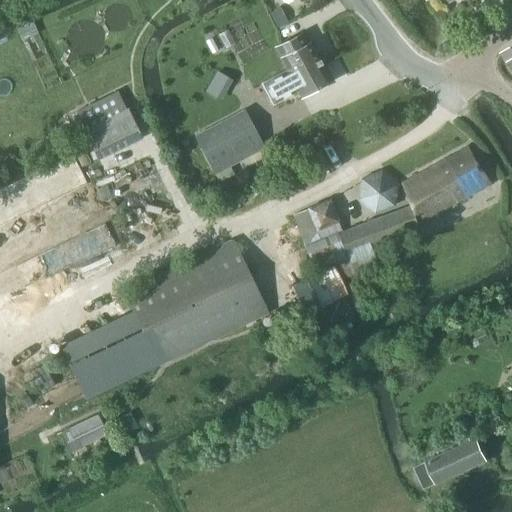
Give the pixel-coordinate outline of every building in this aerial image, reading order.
[(276,46),(288,68),(291,74),(308,66),(309,69),(322,62),(311,41),(303,45),(297,34),(276,46)] [(511,46),(502,53),(511,69),(511,46)] [(291,74),(288,68),(262,82),(274,103),(299,89),(302,95),(332,80),(322,62),(309,69),(308,66),(291,74)] [(85,130),(88,136),(99,159),(142,138),(128,109),(85,130)] [(245,109),(202,132),(196,136),(212,166),(261,139),(245,109)] [(489,184),(467,145),(401,182),(411,205),(409,205),(417,223),(489,184)] [(330,199),(295,214),(306,246),(315,243),(337,233),(343,231),(330,199)] [(409,205),(343,231),(337,233),(315,243),(306,246),(323,286),(353,274),(377,264),(369,246),(418,227),(417,223),(409,205)] [(125,292),(149,341),(160,364),(269,312),(234,239),(125,292)] [(0,457),(52,435),(19,362),(0,368),(0,457)] [(478,438),(426,462),(437,485),(489,462),(478,438)]
